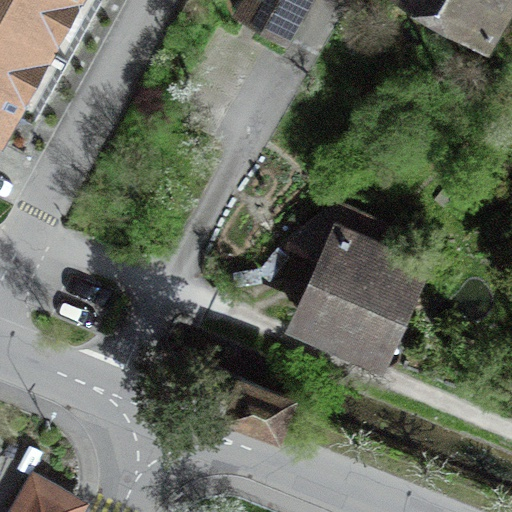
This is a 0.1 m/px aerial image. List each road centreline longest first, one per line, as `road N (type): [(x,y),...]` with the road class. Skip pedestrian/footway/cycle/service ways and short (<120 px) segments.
road 1 (residential): [(163,413),(405,511)]
road 2 (residential): [(0,346),(163,413)]
